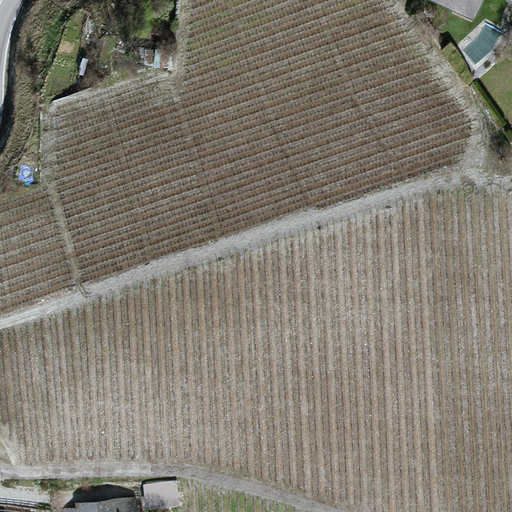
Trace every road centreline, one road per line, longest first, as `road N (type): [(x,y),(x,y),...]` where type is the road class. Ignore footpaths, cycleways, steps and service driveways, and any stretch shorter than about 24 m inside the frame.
road 1 (track): [(457,173),(0,324)]
road 2 (track): [(324,511),(181,473),(0,471)]
